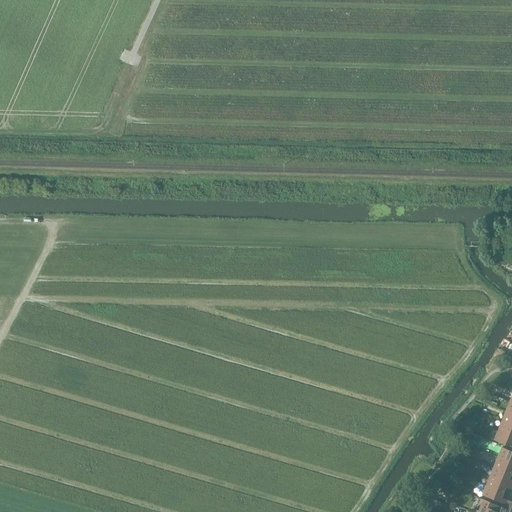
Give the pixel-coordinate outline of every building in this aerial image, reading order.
[(511,413),(506,411),(503,421),(511,424),(511,413)] [(511,424),(503,421),(499,430),(511,435),(511,424)] [(511,435),(499,430),(495,440),(511,447),(511,435)] [(473,434),(471,440),(480,444),(482,438),(473,434)] [(467,453),(480,458),(482,453),(469,448),(467,453)] [(511,451),(502,448),(498,457),(511,463),(511,451)] [(511,463),(498,457),(494,467),(511,474),(511,473),(511,463)] [(494,467),(490,476),(511,485),(511,480),(509,479),(511,474),(494,467)] [(511,490),(511,485),(490,476),(486,486),(504,493),(506,488),(511,490)] [(511,511),(511,502),(502,498),(504,493),(486,486),(482,495),(496,501),(495,504),(497,505),(511,511)] [(429,498),(426,504),(434,507),(436,501),(429,498)] [(510,511),(511,511),(497,505),(495,504),(485,500),(480,511),(478,511),(476,511),(510,511)]
